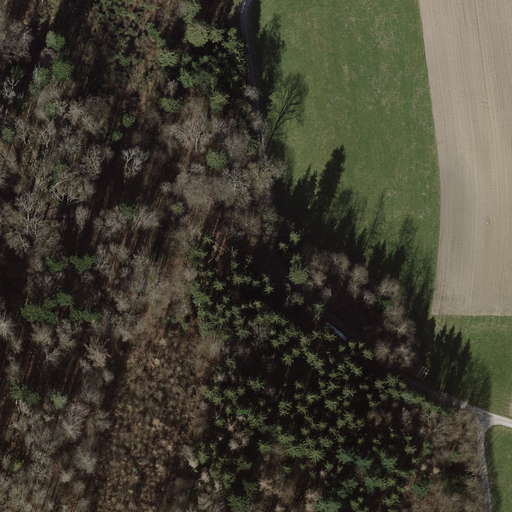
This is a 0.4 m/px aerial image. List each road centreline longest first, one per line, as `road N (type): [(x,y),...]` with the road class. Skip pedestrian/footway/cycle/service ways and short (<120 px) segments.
road 1 (track): [(246,0),(279,268),(386,367),(482,413)]
road 2 (track): [(279,268),(254,267),(183,225),(144,213),(0,214)]
